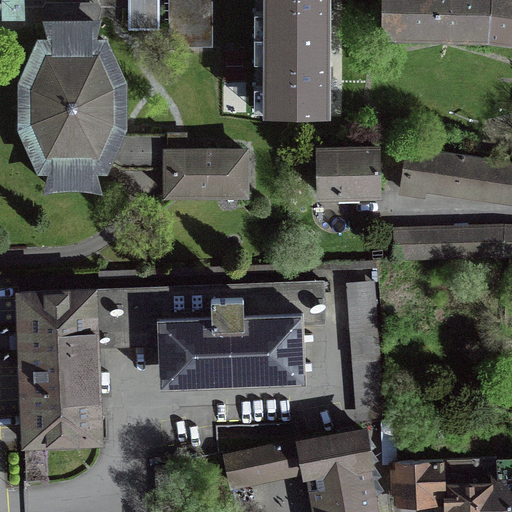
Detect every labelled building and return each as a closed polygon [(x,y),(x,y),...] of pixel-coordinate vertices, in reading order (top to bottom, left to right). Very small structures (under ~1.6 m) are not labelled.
[(164,28),(163,0),(133,0),(134,28),(164,28)] [(203,0),(174,0),(174,38),(204,38),(203,0)] [(267,0),(267,36),(326,36),(326,0),(267,0)] [(490,33),(492,0),(386,0),(386,30),(490,33)] [(511,0),(492,0),(490,33),(511,35),(511,0)] [(105,166),(103,164),(106,158),(117,137),(121,127),(124,127),(124,126),(122,125),(122,82),(125,81),(124,79),(122,80),(104,43),(105,40),(103,38),(102,42),(90,42),(93,33),(98,23),(47,23),(52,33),(54,42),(43,42),(42,39),(40,39),(42,42),(24,81),(21,79),(20,81),(23,83),(23,125),(20,126),(20,128),(24,127),(41,164),(40,167),(41,168),(43,165),(55,165),(50,184),(61,182),(72,182),(84,182),(95,184),(90,165),(102,165),(104,167),(105,166)] [(326,36),(267,36),(267,110),(326,110),(326,36)] [(117,137),(106,158),(123,165),(167,165),(167,191),(167,193),(245,192),(245,150),(176,150),(175,134),(126,134),(117,137)] [(511,190),(511,160),(406,145),(404,156),(409,156),(404,190),(421,193),(422,185),(474,193),(476,185),(511,190)] [(378,147),(318,148),(319,192),(379,191),(378,147)] [(395,258),(462,256),(503,255),(508,256),(511,256),(511,226),(498,226),(483,226),(469,226),(454,226),(439,228),(424,229),(410,231),(395,233),(394,234),(395,258)] [(306,379),(304,321),(324,320),(323,280),(19,291),(24,441),(100,438),(96,329),(158,327),(160,384),(306,379)] [(385,416),(377,281),(352,283),(360,418),(385,416)] [(337,434),(300,441),(305,467),(305,466),(306,467),(307,467),(307,468),(310,483),(315,511),(379,511),(375,489),(380,485),(373,475),(377,472),(370,461),(371,460),(370,459),(374,456),(367,445),(372,442),(364,429),(355,431),(353,428),(346,433),(338,431),(337,434)] [(305,467),(300,441),(300,438),(225,451),(229,479),(305,467)] [(472,458),(473,485),(496,484),(496,474),(497,474),(497,455),(472,457),(472,458)] [(443,464),(443,459),(443,458),(398,460),(398,462),(389,462),(391,492),(399,492),(399,499),(435,498),(435,465),(443,464)] [(511,511),(511,473),(497,474),(498,511),(511,511)] [(445,511),(498,511),(497,474),(496,474),(496,484),(473,485),(450,486),(444,486),(445,511)]
